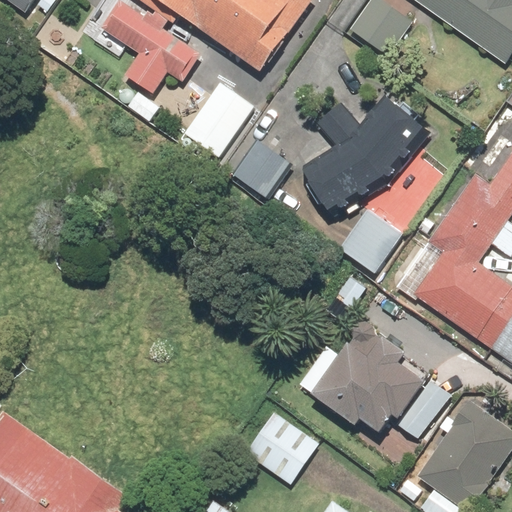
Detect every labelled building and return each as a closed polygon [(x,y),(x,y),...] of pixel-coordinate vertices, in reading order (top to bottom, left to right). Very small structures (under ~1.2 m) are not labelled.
[(4,0),(31,17),(38,7),(52,16),(62,0),(4,0)] [(126,0),(105,36),(141,57),(127,80),(156,97),(166,79),(184,90),(203,58),(168,37),(177,22),(266,75),(310,0),(126,0)] [(416,26),(379,0),(374,0),(350,34),(389,62),(416,26)] [(511,0),(411,0),(505,68),(511,58),(511,0)] [(257,108),(222,85),(187,137),(221,161),(257,108)] [(339,150),(305,170),(326,214),(390,183),(425,138),(392,104),(365,130),(342,107),(319,129),(339,150)] [(259,143),(234,178),(266,201),(291,167),(259,143)] [(511,161),(493,188),(480,178),(430,245),(445,256),(416,295),(511,365),(511,287),(483,266),(495,249),(511,262),(511,224),(511,223),(511,222),(511,161)] [(405,237),(359,207),(332,249),(378,279),(405,237)] [(427,390),(401,368),(408,361),(377,335),(364,351),(354,342),(344,355),(335,348),(302,387),(356,432),(362,425),(381,441),(395,423),(420,443),(454,403),(432,385),(427,390)] [(443,431),(450,436),(420,479),(467,511),(476,511),(490,492),(486,489),(498,472),(501,474),(511,458),(511,433),(469,403),(455,425),(450,422),(443,431)] [(142,511),(144,510),(10,411),(0,424),(0,511),(142,511)] [(320,447),(275,414),(246,455),(291,487),(320,447)] [(462,511),(436,491),(421,509),(424,511),(462,511)] [(229,511),(211,501),(204,511),(229,511)]
